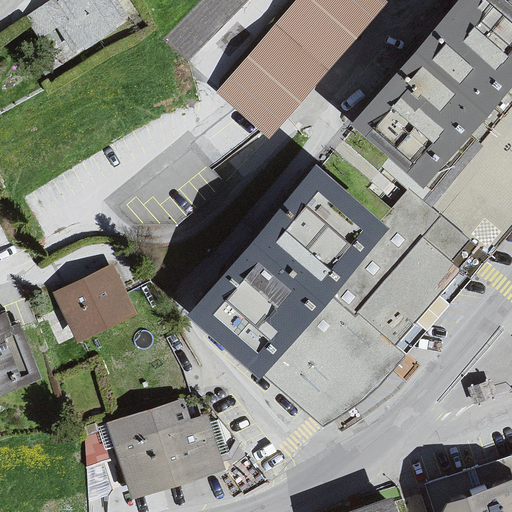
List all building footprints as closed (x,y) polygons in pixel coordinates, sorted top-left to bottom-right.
[(56,0),(27,21),(46,58),(57,49),(66,64),(135,21),(119,0),(56,0)] [(205,0),(163,42),(189,63),(249,0),(205,0)] [(289,0),(216,84),(268,130),(382,0),(289,0)] [(511,0),(508,0),(511,3),(511,66),(419,177),(353,120),(315,164),(385,225),(263,368),(323,422),(362,396),(474,263),(511,218),(511,0)] [(511,3),(508,0),(461,0),(353,120),(419,177),(511,66),(511,3)] [(385,225),(315,164),(193,307),(263,368),(385,225)] [(112,268),(54,293),(76,342),(131,324),(112,268)] [(14,313),(0,317),(0,392),(42,376),(14,313)] [(182,398),(108,421),(130,493),(221,465),(205,413),(188,418),(182,398)] [(511,511),(511,479),(447,500),(440,511),(511,511)] [(37,480),(8,483),(17,511),(29,511),(42,510),(37,480)] [(354,511),(395,511),(392,500),(354,511)]
